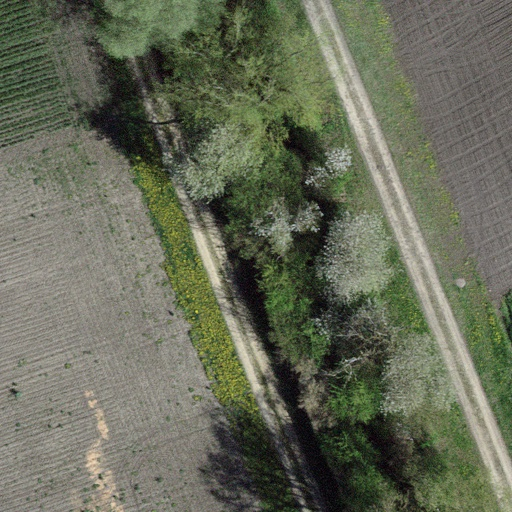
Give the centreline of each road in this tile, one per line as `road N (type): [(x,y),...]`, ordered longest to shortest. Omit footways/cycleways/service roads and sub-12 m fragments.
road 1 (track): [(315,511),(120,0)]
road 2 (track): [(319,0),(511,495)]
